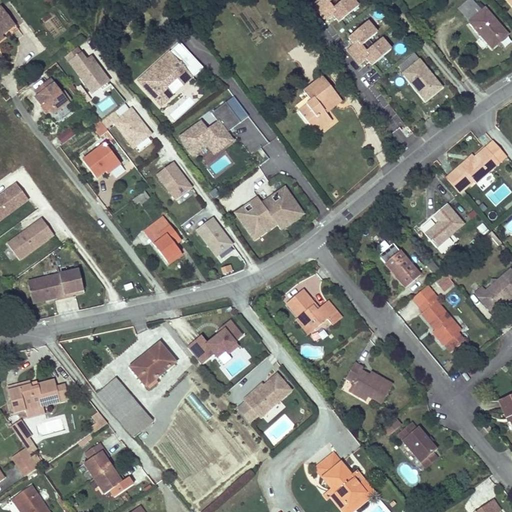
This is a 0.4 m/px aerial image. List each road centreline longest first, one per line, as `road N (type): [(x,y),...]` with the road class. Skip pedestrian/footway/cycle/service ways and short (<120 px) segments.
road 1 (residential): [(312,242),(397,330),(511,472)]
road 2 (unknown): [(229,285),(322,413),(323,426),(278,487),(288,511)]
road 3 (residential): [(257,273),(98,53)]
road 4 (residential): [(0,339),(257,273)]
road 5 (unknown): [(45,328),(193,511)]
road 6 (residential): [(312,242),(478,109)]
road 7 (unknown): [(418,144),(304,0)]
road 8 (unknown): [(391,0),(478,99)]
